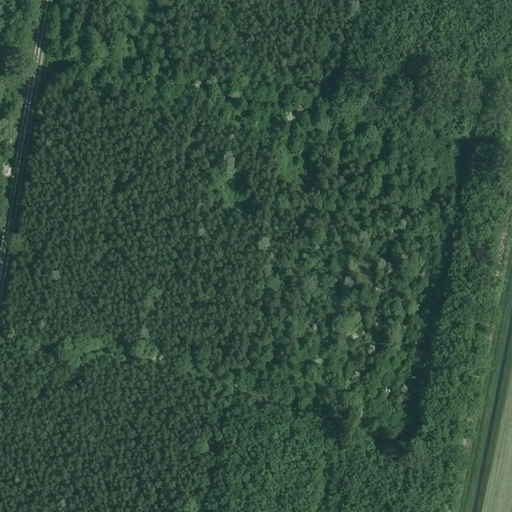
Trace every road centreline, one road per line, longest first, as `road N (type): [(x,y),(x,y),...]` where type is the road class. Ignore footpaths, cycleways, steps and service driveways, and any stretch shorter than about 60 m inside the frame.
road 1 (track): [(347,432),(145,360),(0,351)]
road 2 (track): [(459,511),(511,253)]
road 3 (track): [(0,256),(45,0)]
